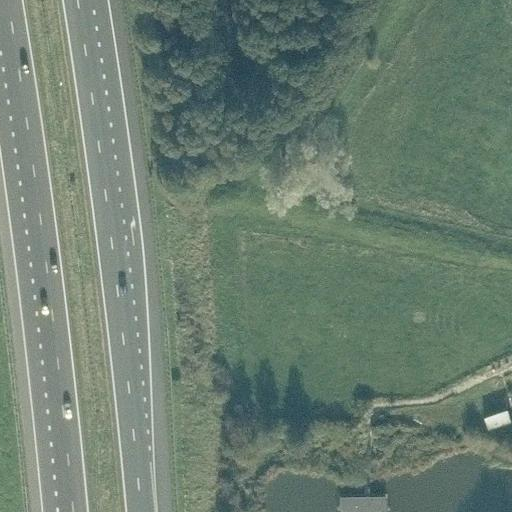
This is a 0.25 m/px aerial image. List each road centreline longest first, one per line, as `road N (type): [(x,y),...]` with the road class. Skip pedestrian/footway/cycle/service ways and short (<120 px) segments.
road 1 (motorway): [(141,511),(105,182),(75,0)]
road 2 (motorway): [(6,0),(71,511)]
